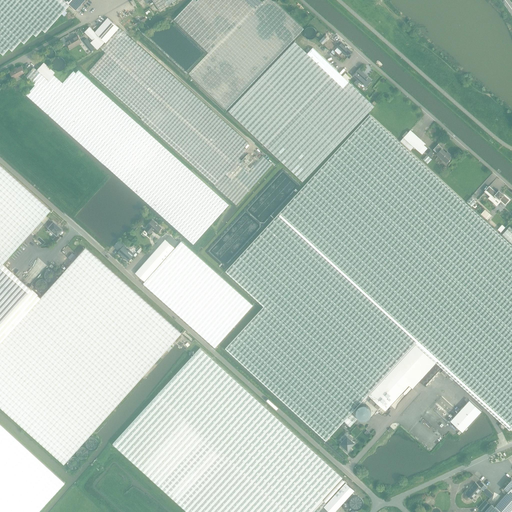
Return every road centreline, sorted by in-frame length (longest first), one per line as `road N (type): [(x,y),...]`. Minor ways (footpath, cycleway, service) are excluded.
road 1 (unclassified): [(381,505),(0,160)]
road 2 (residential): [(511,188),(301,0)]
road 3 (unknown): [(511,145),(343,0)]
road 4 (residential): [(0,69),(121,0)]
road 5 (unclassified): [(391,499),(511,443)]
